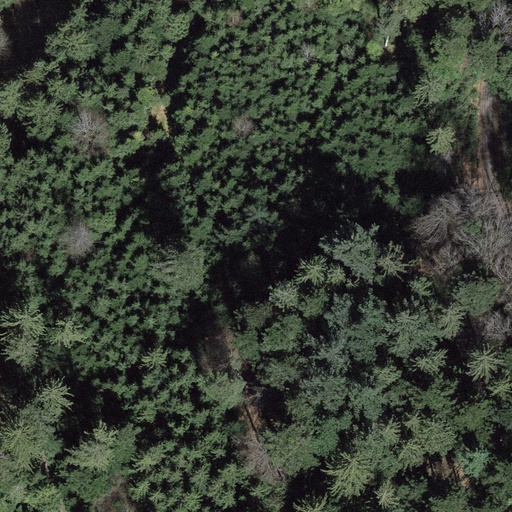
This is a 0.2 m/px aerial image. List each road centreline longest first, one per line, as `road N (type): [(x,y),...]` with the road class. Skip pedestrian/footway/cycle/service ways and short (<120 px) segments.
road 1 (track): [(499,0),(484,149),(492,206),(511,242)]
road 2 (track): [(63,511),(0,406)]
